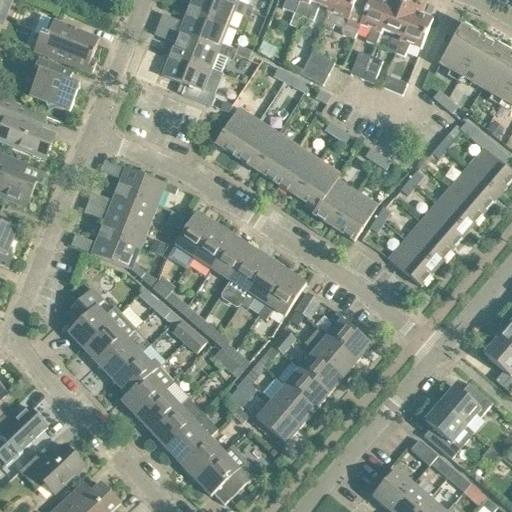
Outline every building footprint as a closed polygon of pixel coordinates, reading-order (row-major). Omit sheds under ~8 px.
[(216,0),(193,0),(188,13),(228,29),(234,13),(236,8),(216,0)] [(216,0),(236,8),(234,13),(250,19),(254,9),(247,6),(249,0),(216,0)] [(286,0),(282,10),(294,15),(290,27),(298,30),(303,18),(303,19),(310,0),(286,0)] [(310,0),(303,19),(313,23),(320,7),(328,10),(327,14),(328,14),(333,0),(310,0)] [(369,4),(370,0),(369,4),(357,0),(333,0),(328,14),(323,27),(333,30),(334,26),(343,29),(341,32),(343,36),(355,41),(360,27),(369,5),(369,4)] [(381,35),(394,0),(393,0),(387,0),(386,3),(379,0),(370,0),(369,4),(369,5),(360,27),(371,31),(366,43),(376,47),(381,35)] [(414,8),(394,0),(381,35),(382,35),(383,32),(393,36),(387,52),(396,55),(414,8)] [(420,10),(414,8),(396,55),(405,59),(410,46),(421,51),(433,21),(418,15),(420,10)] [(184,24),(179,34),(220,50),(222,45),(230,48),(236,32),(228,29),(188,13),(184,24)] [(54,23),(54,22),(41,17),(34,34),(41,36),(34,53),(92,76),(97,63),(92,61),(99,41),(54,23)] [(450,47),(440,66),(511,107),(511,58),(462,30),(465,25),(458,21),(445,45),(450,47)] [(175,45),(171,56),(211,72),(221,76),(228,60),(233,62),(235,58),(237,51),(230,48),(222,45),(220,50),(179,34),(175,45)] [(273,61),(278,50),(264,43),(258,54),(273,61)] [(237,51),(235,58),(248,63),(249,62),(252,54),(238,49),(237,51)] [(335,65),(312,54),(307,65),(329,77),(335,65)] [(371,58),(360,54),(350,77),(362,81),(371,58)] [(171,56),(162,78),(186,87),(182,97),(211,109),(215,98),(223,76),(211,72),(171,56)] [(362,81),(373,86),(383,63),(371,58),(362,81)] [(73,73),(39,60),(34,71),(40,74),(30,99),(46,105),(48,111),(53,108),(70,115),(77,95),(80,89),(69,85),(73,73)] [(307,65),(301,76),(323,88),(329,77),(307,65)] [(278,70),(273,78),(284,84),(289,75),(278,70)] [(284,84),(296,90),(300,81),(289,75),(284,84)] [(403,98),(407,86),(387,77),(382,89),(403,98)] [(331,98),(320,92),(316,100),(327,106),(331,98)] [(433,100),(452,116),(458,109),(439,93),(433,100)] [(0,143),(45,161),(55,136),(41,130),(45,119),(45,120),(46,118),(0,100),(0,121),(4,123),(0,133),(0,143)] [(223,103),(220,111),(228,114),(231,106),(223,103)] [(259,123),(255,121),(239,110),(216,145),(236,159),(259,123)] [(486,131),(497,140),(505,131),(494,122),(486,131)] [(279,136),(259,123),(236,159),(256,172),(279,136)] [(511,161),(467,123),(460,131),(484,151),(507,171),(511,165),(511,161)] [(340,131),(330,124),(325,132),(335,138),(340,131)] [(350,138),(340,131),(335,138),(346,145),(350,138)] [(279,136),(256,172),(276,185),(299,149),(279,136)] [(448,137),(441,146),(447,152),(455,143),(448,137)] [(439,161),(447,152),(441,146),(432,155),(439,161)] [(319,162),(299,149),(276,185),(296,198),(319,162)] [(381,157),(370,151),(366,158),(376,165),(381,157)] [(511,175),(507,171),(484,151),(468,169),(500,197),(511,182),(511,175)] [(27,167),(8,160),(0,156),(0,198),(26,209),(36,184),(22,178),(27,167)] [(381,157),(376,165),(386,172),(391,164),(381,157)] [(319,162),(296,198),(316,211),(339,175),(319,162)] [(452,188),(484,215),(500,197),(468,169),(452,188)] [(126,170),(117,192),(157,208),(163,192),(175,197),(178,191),(126,170)] [(416,189),(425,179),(417,172),(409,182),(416,189)] [(339,175),(316,211),(313,216),(334,229),(357,194),(338,181),(341,176),(339,175)] [(409,182),(401,191),(408,198),(416,189),(409,182)] [(452,188),(436,206),(469,234),(484,215),(452,188)] [(149,229),(151,224),(157,208),(117,192),(109,213),(149,229)] [(378,207),(357,194),(334,229),(355,243),(365,226),(378,207)] [(436,206),(420,224),(453,252),(469,234),(436,206)] [(383,209),(376,220),(384,225),(392,214),(385,210),(383,209)] [(149,229),(109,213),(100,234),(140,250),(149,229)] [(194,259),(215,226),(197,214),(186,231),(175,247),(194,259)] [(371,228),(369,231),(377,236),(379,233),(384,225),(376,220),(371,228)] [(437,271),(453,252),(420,224),(405,243),(437,271)] [(0,268),(8,271),(13,259),(8,257),(17,232),(0,225),(0,268)] [(215,226),(194,259),(212,271),(234,238),(215,226)] [(100,234),(92,256),(131,272),(141,280),(153,290),(159,283),(161,277),(158,283),(158,284),(146,273),(145,274),(134,265),(140,250),(100,234)] [(212,271),(230,283),(252,250),(234,238),(212,271)] [(389,261),(421,289),(437,271),(405,243),(389,261)] [(230,283),(222,296),(222,301),(236,309),(239,308),(241,305),(248,295),(270,262),(252,250),(230,283)] [(255,299),(266,306),(288,274),(270,262),(248,295),(241,305),(248,310),(255,299)] [(274,311),(284,318),(285,319),(295,302),(306,286),(288,274),(266,306),(259,317),(266,322),(274,311)] [(159,283),(153,290),(165,301),(172,294),(171,293),(176,289),(161,277),(159,283)] [(122,314),(115,308),(106,317),(98,308),(104,303),(92,291),(66,315),(77,326),(68,335),(83,351),(122,314)] [(145,292),(140,299),(146,304),(156,312),(162,306),(152,298),(145,292)] [(165,301),(182,315),(188,308),(172,294),(165,301)] [(296,313),(303,318),(309,321),(321,303),(308,295),(296,313)] [(156,312),(165,320),(171,314),(162,306),(156,312)] [(188,308),(182,315),(199,330),(205,323),(195,315),(196,314),(188,308)] [(303,318),(296,313),(290,322),(297,327),(303,318)] [(83,351),(98,366),(137,330),(122,314),(83,351)] [(357,364),(372,347),(342,321),(344,318),(337,314),(332,320),(336,328),(327,338),(357,364)] [(172,334),(184,345),(189,341),(195,334),(182,323),(172,334)] [(215,344),(221,337),(205,323),(199,330),(215,344)] [(511,323),(498,339),(511,350),(511,323)] [(98,366),(113,382),(147,351),(146,350),(140,344),(135,348),(127,340),(137,331),(137,330),(98,366)] [(281,339),(273,348),(280,354),(283,357),(296,342),(285,333),(281,339)] [(207,344),(195,334),(189,341),(184,345),(197,356),(207,344)] [(215,344),(222,350),(221,352),(230,360),(236,353),(228,347),(230,345),(221,337),(215,344)] [(343,380),(357,364),(327,338),(313,354),(343,380)] [(496,382),(511,396),(511,395),(511,350),(498,339),(484,356),(504,373),(496,382)] [(265,357),(272,363),(280,354),(273,348),(265,357)] [(220,353),(214,359),(223,367),(229,361),(220,353)] [(230,360),(239,368),(245,361),(236,353),(230,360)] [(299,371),(329,396),(343,380),(313,354),(299,371)] [(140,357),(113,382),(127,398),(121,403),(122,403),(160,368),(154,361),(149,366),(140,357)] [(229,361),(223,367),(232,375),(238,369),(229,361)] [(175,384),(160,368),(122,403),(137,419),(165,392),(166,392),(175,384)] [(252,371),(245,381),(251,386),(259,377),(252,371)] [(285,387),(315,413),(329,396),(299,371),(285,387)] [(238,389),(237,390),(249,401),(250,401),(258,392),(251,386),(245,381),(238,389)] [(189,399),(175,384),(166,392),(165,392),(137,419),(151,435),(189,399)] [(467,429),(476,418),(477,417),(481,420),(493,405),(489,402),(469,386),(461,395),(454,389),(440,406),(467,429)] [(301,429),(315,413),(285,387),(271,404),(301,429)] [(203,416),(189,401),(190,400),(189,399),(151,435),(166,451),(195,424),(203,416)] [(240,410),(232,402),(225,408),(234,417),(240,410)] [(271,404),(257,421),(287,446),(301,429),(271,404)] [(432,429),(424,438),(439,451),(444,455),(445,454),(452,461),(474,435),(467,429),(440,406),(425,423),(432,429)] [(7,414),(0,420),(0,465),(4,470),(18,456),(19,457),(33,443),(48,430),(28,409),(27,410),(28,411),(15,423),(7,414)] [(234,417),(242,425),(249,419),(240,410),(234,417)] [(203,416),(195,424),(166,451),(181,466),(209,439),(218,431),(203,416)] [(181,466),(196,482),(224,455),(209,439),(181,466)] [(438,458),(419,442),(411,452),(429,468),(438,458)] [(45,451),(44,451),(20,473),(37,492),(44,485),(55,496),(84,468),(77,461),(78,457),(72,450),(68,451),(65,448),(47,464),(40,456),(45,451)] [(224,455),(196,482),(211,498),(214,496),(224,507),(234,498),(258,476),(246,464),(239,471),(224,455)] [(446,464),(438,473),(448,482),(456,473),(446,464)] [(391,511),(413,487),(396,472),(373,499),(388,511),(391,511)] [(457,488),(456,489),(463,495),(464,494),(470,486),(463,480),(457,488)] [(84,485),(54,511),(113,511),(120,506),(101,486),(92,494),(84,485)] [(419,511),(430,501),(413,487),(391,511),(419,511)] [(419,511),(443,511),(430,501),(419,511)]
